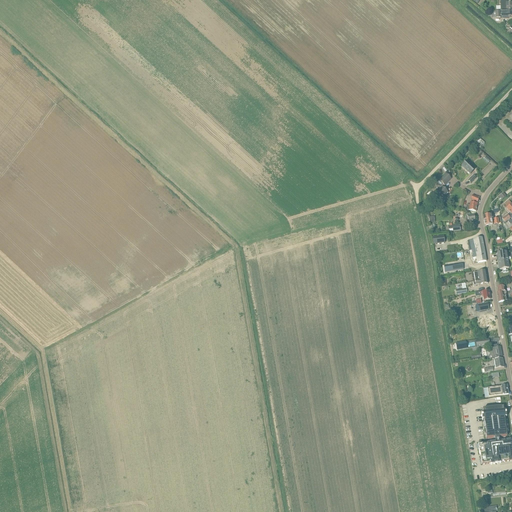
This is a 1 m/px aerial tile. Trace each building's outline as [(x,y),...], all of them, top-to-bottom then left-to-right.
[(501,1),(501,11),(511,10),(511,2),(506,3),(506,0),(501,1)] [(501,19),(503,18),(508,18),(508,17),(511,16),(511,10),(501,11),(501,19)] [(492,133),(486,139),(497,149),(502,143),(492,133)] [(480,139),(475,144),(480,148),(481,146),(484,143),(485,143),(480,139)] [(467,162),(463,167),(470,174),(474,169),(467,162)] [(451,179),(446,174),(440,181),(445,186),(451,179)] [(439,190),(434,195),(441,203),(447,197),(445,195),(447,193),(442,187),(439,190)] [(476,212),(477,204),(470,203),(470,205),(467,205),(466,210),(476,212)] [(470,214),(467,214),(468,219),(465,219),(466,224),(472,223),(472,222),(475,221),(474,215),(470,216),(470,214)] [(444,236),(432,238),(433,245),(445,243),(444,236)] [(479,256),(485,255),(482,238),(467,241),(469,248),(477,246),(479,256)] [(477,257),(478,263),(486,262),(485,255),(479,256),(477,246),(469,248),(470,254),(472,253),(473,258),(477,257)] [(508,261),(506,252),(497,254),(498,262),(508,261)] [(508,261),(498,262),(499,270),(509,269),(508,261)] [(463,270),(462,263),(444,266),(445,273),(463,270)] [(475,282),(487,280),(486,271),(481,272),(474,273),(471,274),(473,281),(475,281),(475,282)] [(499,303),(505,302),(507,301),(505,294),(506,294),(506,292),(505,292),(504,287),(505,287),(505,286),(497,287),(498,293),(497,293),(499,303)] [(480,292),(475,293),(475,295),(476,297),(481,297),(483,296),(484,301),(485,301),(490,300),(490,299),(489,291),(480,292)] [(478,305),(479,313),(489,311),(487,303),(478,305)] [(494,346),(490,346),(491,351),(492,355),(492,359),(496,358),(497,358),(502,357),(500,347),(497,348),(497,345),(494,346)] [(504,368),(502,359),(494,361),(495,364),(493,364),(494,367),(495,366),(496,369),(504,368)] [(508,395),(507,386),(488,389),(489,397),(508,395)] [(495,444),(478,446),(480,455),(480,454),(482,465),(509,461),(511,460),(511,440),(500,443),(500,441),(499,437),(507,436),(503,407),(483,410),(484,414),(485,419),(484,419),(485,423),(486,423),(487,434),(486,434),(487,439),(495,438),(495,444)]
